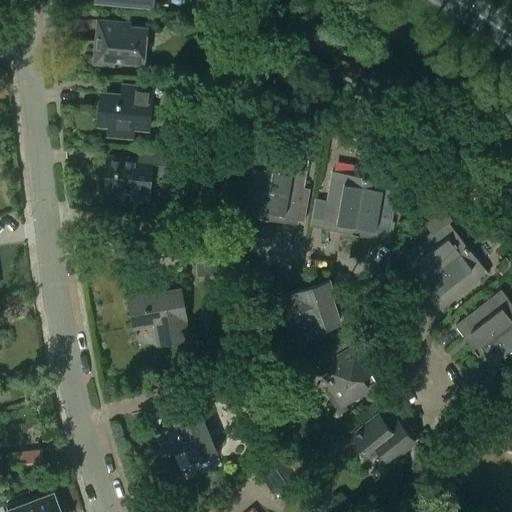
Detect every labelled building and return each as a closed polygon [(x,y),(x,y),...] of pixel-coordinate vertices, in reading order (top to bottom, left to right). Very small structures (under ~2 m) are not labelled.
[(100,43),(98,63),(113,65),(114,61),(144,64),(147,28),(130,26),(130,22),(98,19),(95,42),(100,43)] [(152,87),(135,85),(134,95),(101,92),(98,124),(108,125),(107,135),(132,137),(133,127),(148,128),(152,87)] [(265,211),(273,161),(241,155),(231,212),(246,215),(247,208),(265,211)] [(166,174),(167,162),(108,157),(105,189),(132,191),(131,199),(148,200),(150,173),(166,174)] [(273,161),(265,211),(283,214),(282,221),(297,224),(306,166),(273,161)] [(356,226),(364,177),(332,171),(322,228),(336,231),(338,223),(356,226)] [(397,182),(364,177),(356,226),(374,229),(373,237),(387,239),(397,182)] [(424,225),(431,234),(401,257),(410,267),(416,263),(427,278),(467,247),(448,222),(451,219),(444,209),(424,225)] [(487,272),(467,247),(427,278),(439,292),(433,297),(442,308),(487,272)] [(511,266),(505,258),(495,266),(502,275),(511,267),(511,266)] [(225,261),(214,261),(213,277),(225,276),(225,261)] [(339,321),(327,285),(284,299),(292,322),(300,320),(304,332),(339,321)] [(128,298),(134,327),(154,324),(158,343),(187,338),(183,318),(185,318),(180,288),(128,298)] [(481,347),(511,323),(511,304),(502,291),(455,326),(464,337),(470,333),(481,347)] [(511,365),(511,323),(481,347),(493,362),(487,367),(496,378),(511,365)] [(361,378),(371,372),(356,347),(329,363),(333,370),(325,375),(334,389),(331,391),(340,407),(357,397),(355,395),(367,388),(361,378)] [(216,451),(198,407),(197,408),(194,399),(182,404),(185,412),(173,418),(175,424),(154,433),(164,457),(173,454),(181,472),(194,466),(192,461),(216,451)] [(414,442),(396,421),(384,431),(374,418),(352,435),(370,457),(382,447),(392,459),(414,442)] [(42,450),(17,452),(20,472),(44,470),(42,450)] [(292,476),(286,466),(270,477),(276,487),(292,476)] [(59,511),(52,493),(38,498),(37,493),(36,493),(6,504),(8,511),(59,511)]
